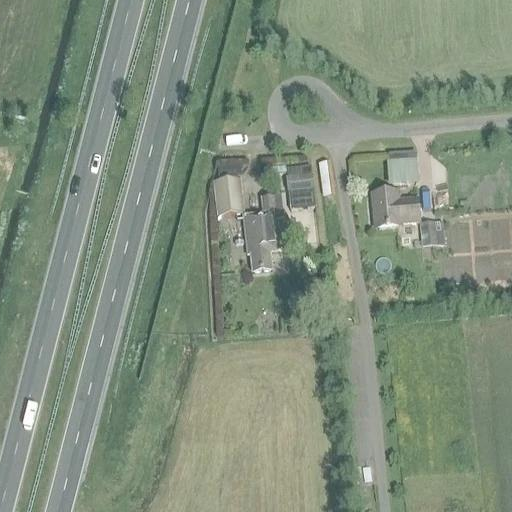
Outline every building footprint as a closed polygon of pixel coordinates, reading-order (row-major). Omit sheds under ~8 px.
[(406,163),(386,164),(387,189),(408,188),(406,163)] [(220,171),(220,181),(244,180),(243,169),(220,171)] [(309,170),(284,174),(287,197),(312,193),(309,170)] [(213,184),(216,219),(244,216),(240,181),(213,184)] [(312,193),(287,197),(289,214),(315,211),(312,193)] [(398,203),(398,194),(370,196),(372,221),(376,221),(376,231),(400,229),(400,226),(420,225),(418,202),(398,203)] [(242,218),(244,258),(249,258),(250,274),(270,272),(269,256),(278,256),(276,220),(281,219),(280,202),(260,203),(260,217),(242,218)] [(435,249),(433,227),(421,228),(423,250),(435,249)]
